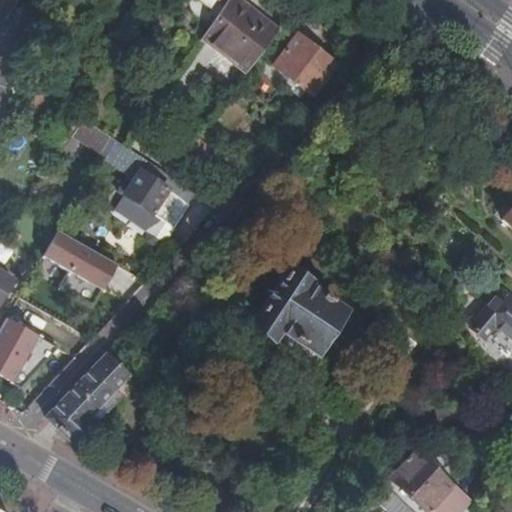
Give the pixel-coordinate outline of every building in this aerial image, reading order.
[(230,62),(248,76),(279,34),(232,0),(231,0),(205,37),(233,58),(230,62)] [(315,30),(322,21),(307,11),(301,20),(315,30)] [(313,101),(338,69),(298,39),(275,70),(313,101)] [(38,85),(46,74),(33,64),(24,75),(38,85)] [(41,94),(30,110),(54,127),(65,111),(41,94)] [(126,143),(141,120),(121,108),(107,130),(126,143)] [(74,139),(76,141),(86,125),(84,124),(74,139)] [(76,141),(100,157),(109,141),(86,125),(76,141)] [(100,157),(99,160),(135,182),(124,199),(174,233),(190,209),(200,201),(123,150),(109,141),(100,157)] [(199,186),(216,164),(196,147),(178,170),(199,186)] [(511,213),(502,224),(511,233),(511,213)] [(52,233),(36,261),(66,278),(65,279),(97,297),(113,268),(52,233)] [(303,347),(310,351),(338,309),(308,289),(309,287),(289,274),(287,276),(286,276),(281,284),(282,285),(264,311),(262,310),(258,318),(259,320),(252,329),(273,343),(281,332),(294,341),(293,342),(302,348),(303,347)] [(0,275),(0,303),(13,284),(0,275)] [(511,344),(511,301),(503,293),(470,331),(483,343),(495,329),(511,344)] [(161,314),(155,308),(146,318),(153,322),(161,314)] [(153,322),(146,318),(137,327),(142,333),(153,322)] [(0,387),(7,391),(36,337),(2,319),(0,322),(0,387)] [(47,422),(69,444),(94,421),(91,418),(127,381),(106,360),(47,422)] [(476,511),(414,455),(408,461),(405,460),(403,461),(402,461),(388,476),(392,480),(361,511),(476,511)]
